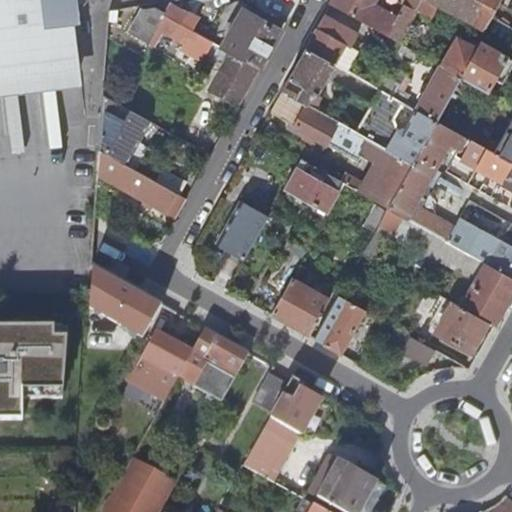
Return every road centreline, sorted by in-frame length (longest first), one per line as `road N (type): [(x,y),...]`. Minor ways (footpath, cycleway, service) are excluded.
road 1 (residential): [(150,275),(408,418)]
road 2 (residential): [(295,19),(150,275)]
